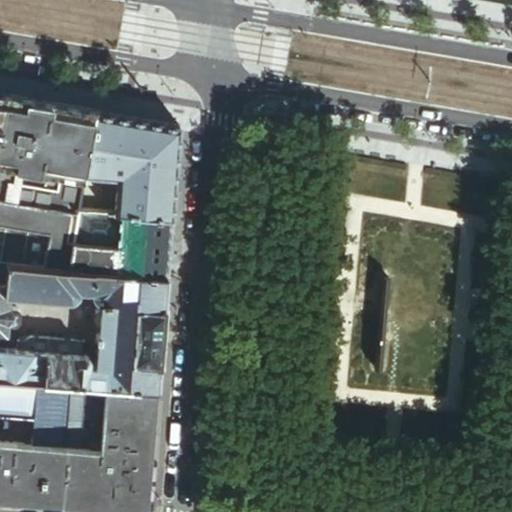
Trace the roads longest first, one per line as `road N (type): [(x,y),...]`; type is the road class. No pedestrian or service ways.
road 1 (residential): [(221,76),(198,511)]
road 2 (tertiary): [(511,57),(207,5)]
road 3 (tertiary): [(221,76),(511,127)]
road 4 (tertiary): [(0,39),(221,76)]
